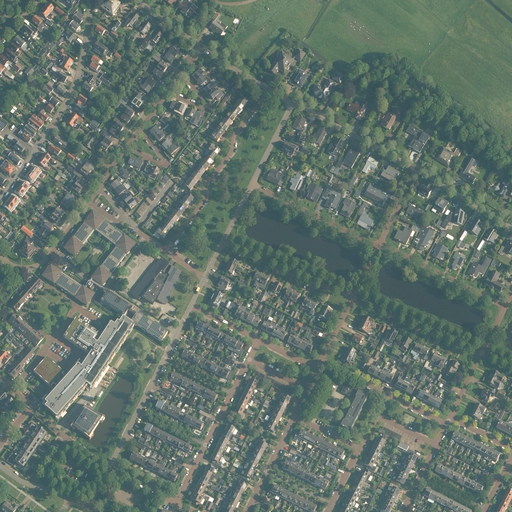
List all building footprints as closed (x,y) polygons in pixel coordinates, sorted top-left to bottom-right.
[(69,10),(71,7),(76,1),(78,2),(79,0),(57,0),(57,1),(69,10)] [(102,0),(98,6),(105,11),(112,0),(102,0)] [(116,0),(112,0),(105,11),(112,16),(118,6),(120,2),(116,0)] [(186,16),(189,18),(193,12),(195,14),(198,10),(188,2),(189,0),(184,0),(182,3),(185,5),(180,11),(182,13),(182,14),(186,16)] [(47,3),(43,7),(49,13),(51,14),(54,17),(55,15),(51,11),(53,8),(47,3)] [(43,7),(39,12),(45,18),(48,15),(49,13),(43,7)] [(72,16),(71,18),(72,18),(79,24),(83,20),(81,19),(84,16),(78,11),(73,17),(72,16)] [(129,19),(126,17),(121,24),(123,25),(126,24),(128,25),(128,24),(132,27),(135,23),(134,22),(138,17),(133,13),(129,19)] [(42,21),(36,16),(31,21),(38,27),(36,29),(41,33),(43,30),(41,29),(43,27),(40,24),(42,21)] [(78,26),(79,25),(75,21),(74,23),(73,22),(72,25),(67,21),(64,25),(68,28),(70,27),(75,32),(77,30),(78,30),(79,29),(79,28),(78,26)] [(141,28),(138,26),(135,30),(138,33),(139,31),(144,34),(148,29),(148,30),(151,26),(145,21),(141,28)] [(214,21),(209,27),(220,35),(224,29),(226,26),(221,22),(219,25),(214,21)] [(37,33),(34,31),(32,29),(31,29),(27,26),(23,30),(32,38),(37,33)] [(95,31),(95,32),(94,33),(97,35),(98,34),(101,36),(103,33),(106,36),(108,33),(98,26),(95,31)] [(61,43),(60,43),(65,37),(67,38),(66,38),(70,42),(73,39),(74,40),(76,38),(67,30),(66,32),(64,30),(61,33),(60,33),(57,37),(59,39),(57,40),(57,41),(55,44),(58,46),(61,43)] [(162,34),(157,30),(152,36),(150,34),(141,46),(145,49),(148,44),(153,48),(159,40),(158,40),(162,34)] [(18,36),(22,40),(29,46),(32,42),(29,39),(30,38),(22,31),(18,36)] [(19,46),(18,47),(23,51),(28,46),(17,37),(13,41),(19,46)] [(49,52),(55,44),(50,39),(43,48),(49,52)] [(94,51),(99,55),(99,54),(105,58),(105,57),(107,53),(110,55),(110,56),(113,51),(107,47),(106,48),(97,42),(92,49),(94,51)] [(19,53),(17,51),(19,49),(12,43),(8,48),(15,53),(18,55),(19,53)] [(168,53),(174,58),(178,52),(175,50),(176,49),(173,47),(172,48),(168,53)] [(49,52),(43,48),(37,54),(43,59),(49,52)] [(8,49),(7,49),(5,51),(5,52),(4,53),(10,59),(13,61),(17,56),(14,54),(8,49)] [(170,63),(174,58),(168,53),(164,50),(163,53),(166,55),(164,58),(170,63)] [(293,57),(300,61),(305,54),(298,50),(293,57)] [(268,70),(274,75),(278,69),(284,74),(293,60),(283,53),(280,58),(278,56),(278,57),(276,57),(273,61),(274,62),(268,70)] [(63,62),(70,66),(73,61),(66,57),(66,56),(62,54),(60,57),(64,59),(63,62)] [(8,61),(1,55),(0,57),(0,62),(3,66),(6,63),(8,65),(10,63),(8,61)] [(101,60),(93,55),(92,57),(92,59),(91,61),(92,62),(99,67),(103,70),(105,68),(98,63),(101,60)] [(161,61),(156,68),(163,73),(167,68),(164,66),(165,64),(161,61)] [(67,71),(70,66),(63,62),(62,64),(61,63),(59,66),(67,71)] [(99,67),(92,62),(91,63),(91,65),(90,67),(98,73),(99,71),(97,69),(99,67)] [(0,74),(0,73),(2,71),(10,78),(10,77),(12,79),(14,77),(7,70),(3,67),(0,64),(0,77),(1,76),(0,74)] [(68,76),(60,72),(62,70),(60,68),(56,65),(54,68),(57,70),(56,72),(59,74),(57,77),(64,82),(68,76)] [(163,73),(156,68),(153,65),(152,67),(155,70),(153,73),(159,78),(159,77),(160,78),(162,75),(161,75),(163,73)] [(205,73),(198,65),(193,71),(195,73),(192,76),(196,81),(204,74),(205,73)] [(29,67),(24,72),(29,77),(34,71),(29,67)] [(298,69),(289,83),(293,85),(294,82),(297,84),(296,85),(297,85),(301,87),(306,77),(300,73),(301,71),(298,69)] [(332,79),(341,84),(344,77),(336,72),(332,79)] [(87,82),(86,81),(82,87),(90,92),(94,85),(95,86),(97,84),(99,85),(101,82),(107,86),(110,83),(107,81),(102,77),(100,81),(90,73),(88,78),(90,80),(88,83),(86,82),(87,82)] [(203,87),(210,81),(204,74),(196,81),(201,86),(201,85),(203,87)] [(150,76),(149,78),(145,83),(151,88),(155,83),(152,80),(154,78),(150,76)] [(318,97),(321,99),(321,98),(324,100),(326,96),(327,96),(328,94),(329,94),(335,83),(328,79),(321,91),(314,87),(312,90),(312,94),(314,97),(316,98),(317,96),(318,97)] [(151,88),(145,83),(141,80),(139,82),(141,84),(139,86),(142,88),(141,88),(148,93),(151,88)] [(208,94),(216,87),(210,80),(210,81),(203,87),(205,89),(204,89),(208,94)] [(45,87),(51,92),(53,89),(47,83),(45,87)] [(54,88),(62,95),(66,90),(61,86),(61,85),(58,83),(56,85),(56,86),(54,88)] [(218,91),(216,88),(208,94),(207,95),(210,98),(211,97),(212,99),(215,97),(217,99),(223,94),(221,92),(219,90),(218,91)] [(135,99),(141,103),(143,101),(143,102),(145,100),(144,99),(145,99),(136,91),(134,94),(136,97),(135,99)] [(237,102),(243,106),(247,101),(244,99),(246,97),(241,93),(240,96),(241,97),(239,100),(237,99),(236,101),(237,102)] [(4,95),(1,98),(2,98),(7,103),(10,100),(12,97),(8,94),(6,97),(4,95)] [(86,101),(91,105),(93,102),(90,100),(90,101),(81,94),(77,99),(79,100),(81,102),(84,104),(86,101)] [(54,107),(55,107),(55,106),(56,107),(58,104),(57,104),(58,102),(52,97),(53,97),(51,95),(48,99),(49,101),(49,102),(54,107)] [(141,103),(135,99),(133,97),(131,99),(131,100),(129,102),(131,104),(138,108),(138,107),(139,108),(140,106),(141,103)] [(45,109),(50,113),(54,108),(49,104),(46,101),(44,103),(43,105),(44,106),(44,108),(45,109)] [(172,109),(175,111),(178,104),(172,102),(168,112),(170,113),(172,109)] [(243,106),(237,102),(234,107),(240,111),(243,106)] [(350,104),(346,110),(356,115),(355,117),(360,120),(366,108),(369,109),(371,106),(368,104),(363,102),(361,105),(356,102),(354,106),(350,104)] [(8,104),(4,107),(10,112),(13,108),(13,107),(8,103),(8,104)] [(74,108),(80,113),(81,110),(84,112),(85,111),(86,110),(77,104),(74,108)] [(178,104),(175,111),(174,114),(180,116),(182,117),(184,114),(186,109),(184,108),(184,107),(178,104)] [(124,113),(130,118),(132,116),(133,116),(134,114),(134,113),(128,108),(125,106),(123,108),(126,111),(124,113)] [(240,111),(234,107),(230,112),(236,116),(240,111)] [(37,110),(38,111),(40,113),(38,116),(44,121),(48,117),(45,114),(42,111),(38,109),(37,110)] [(192,118),(195,112),(189,109),(188,110),(186,109),(184,114),(186,115),(186,116),(192,118)] [(385,116),(380,125),(385,128),(386,126),(390,128),(391,126),(393,127),(401,114),(393,110),(390,114),(387,112),(385,116)] [(200,115),(195,112),(192,118),(190,123),(198,127),(202,120),(199,118),(200,115)] [(236,116),(230,112),(226,117),(232,121),(236,116)] [(72,113),(69,118),(76,123),(78,124),(80,121),(82,122),(83,120),(78,117),(78,118),(72,113)] [(129,120),(130,118),(124,113),(120,118),(127,123),(127,122),(128,122),(129,120)] [(33,115),(30,119),(40,127),(43,124),(42,124),(43,123),(33,115)] [(295,143),(301,146),(305,137),(302,135),(305,129),(304,127),(302,126),(305,121),(297,116),(292,127),(299,131),(297,134),(298,137),(295,143)] [(232,121),(226,117),(222,122),(228,126),(232,121)] [(78,124),(76,123),(69,118),(65,122),(72,127),(73,127),(77,130),(80,126),(78,124)] [(40,127),(30,119),(26,124),(36,131),(37,130),(38,131),(40,127)] [(225,131),(228,126),(222,122),(220,120),(218,123),(220,124),(219,127),(225,131)] [(111,126),(119,132),(121,130),(122,131),(123,129),(123,128),(115,121),(111,126)] [(97,128),(91,123),(89,127),(93,129),(91,132),(90,131),(89,132),(93,134),(97,128)] [(150,131),(154,136),(160,132),(163,129),(158,124),(150,131)] [(23,130),(27,133),(32,137),(36,133),(30,128),(27,125),(23,130)] [(410,125),(406,131),(414,136),(417,137),(415,142),(412,141),(410,140),(407,145),(409,146),(409,147),(411,148),(411,147),(419,151),(418,152),(419,153),(419,152),(424,144),(428,138),(429,137),(423,134),(424,133),(410,125)] [(118,134),(119,132),(111,126),(108,130),(105,128),(103,131),(110,136),(111,134),(116,137),(117,137),(119,135),(118,134)] [(225,131),(219,127),(215,132),(221,136),(225,131)] [(311,140),(319,144),(326,131),(320,128),(316,134),(314,133),(311,140)] [(32,138),(21,129),(17,134),(24,140),(25,139),(28,142),(32,138)] [(215,132),(213,130),(209,135),(217,141),(221,136),(215,132)] [(100,140),(109,147),(110,145),(111,145),(112,143),(112,142),(108,138),(110,136),(103,131),(100,134),(103,136),(100,140)] [(161,142),(165,139),(163,137),(164,136),(160,132),(154,136),(159,141),(161,142)] [(53,140),(63,149),(68,143),(63,139),(62,139),(57,136),(55,138),(53,140)] [(162,145),(166,150),(171,145),(169,142),(172,140),(169,136),(165,139),(161,142),(163,144),(162,145)] [(12,141),(10,145),(14,148),(15,148),(21,153),(25,148),(19,143),(14,139),(12,141)] [(331,143),(327,151),(329,152),(329,153),(335,156),(343,143),(336,139),(334,144),(331,143)] [(107,149),(109,147),(100,140),(96,145),(95,144),(93,147),(98,150),(100,148),(105,152),(106,151),(108,149),(107,149)] [(174,142),(171,145),(166,150),(170,154),(179,147),(174,142)] [(286,155),(290,157),(294,151),(296,152),(298,149),(285,142),(281,149),(288,152),(286,155)] [(48,149),(54,154),(57,156),(59,153),(61,151),(51,144),(48,149)] [(210,151),(216,156),(220,151),(214,146),(214,145),(212,144),(209,148),(205,144),(205,145),(204,146),(206,148),(210,151)] [(345,158),(342,163),(351,168),(354,163),(360,152),(357,150),(356,151),(355,150),(355,149),(351,147),(345,158)] [(436,159),(448,166),(454,156),(457,158),(461,151),(460,150),(457,148),(456,148),(453,153),(443,147),(436,159)] [(469,148),(465,153),(470,156),(474,151),(469,148)] [(10,159),(17,165),(20,161),(13,155),(14,154),(9,150),(5,155),(10,160),(10,159)] [(210,151),(206,156),(213,161),(216,156),(210,151)] [(45,152),(41,157),(47,162),(51,157),(45,152)] [(213,161),(206,156),(204,154),(202,157),(200,155),(200,156),(198,154),(196,156),(198,158),(202,161),(209,166),(213,161)] [(339,161),(336,166),(339,168),(342,163),(345,158),(341,156),(339,161)] [(47,162),(41,157),(37,162),(43,167),(47,162)] [(134,166),(137,160),(131,157),(126,167),(128,168),(130,165),(134,166)] [(378,162),(369,157),(365,164),(361,171),(365,173),(366,173),(369,167),(373,170),(378,162)] [(459,176),(472,184),(475,178),(468,173),(472,165),(475,166),(477,162),(470,158),(459,176)] [(6,160),(3,164),(12,172),(15,168),(10,165),(11,164),(6,160)] [(90,171),(94,166),(85,160),(83,162),(80,160),(78,162),(82,165),(90,171)] [(137,160),(134,166),(132,169),(138,171),(137,173),(140,174),(141,172),(144,165),(142,164),(143,163),(137,160)] [(209,166),(202,161),(199,166),(205,171),(209,166)] [(12,172),(3,164),(0,166),(0,168),(4,172),(4,171),(9,175),(12,172)] [(201,176),(205,171),(199,166),(197,164),(193,169),(201,176)] [(87,176),(90,171),(82,165),(79,170),(80,171),(87,176)] [(148,177),(153,167),(147,165),(147,166),(144,165),(141,172),(143,173),(144,171),(146,172),(144,175),(148,177)] [(384,170),(381,176),(393,183),(395,179),(397,175),(398,175),(397,175),(399,172),(395,170),(394,170),(393,170),(393,168),(388,165),(385,171),(384,170)] [(34,167),(30,172),(36,176),(40,172),(34,167)] [(128,176),(130,174),(122,167),(120,170),(122,171),(128,176)] [(159,170),(153,167),(148,177),(154,180),(159,170)] [(271,169),(266,180),(277,185),(281,186),(283,182),(279,181),(280,179),(281,176),(282,174),(278,172),(271,168),(271,169)] [(198,181),(201,176),(193,169),(189,174),(198,181)] [(74,175),(71,180),(82,188),(86,183),(80,178),(82,176),(79,174),(75,170),(73,173),(75,175),(74,175)] [(36,176),(30,172),(27,177),(33,181),(36,176)] [(194,186),(198,181),(189,174),(187,177),(189,179),(187,181),(194,186)] [(289,189),(297,193),(304,178),(299,176),(296,174),(295,177),(297,178),(296,181),(291,178),(290,182),(292,183),(289,189)] [(111,185),(115,190),(122,184),(120,181),(121,180),(119,178),(111,185)] [(511,193),(510,195),(511,196),(511,184),(502,178),(497,186),(494,187),(495,190),(494,191),(503,197),(507,191),(511,193)] [(194,186),(187,181),(185,179),(180,185),(185,189),(186,188),(190,191),(194,186)] [(71,180),(69,183),(72,185),(74,186),(72,189),(78,193),(79,193),(80,193),(82,191),(81,190),(82,188),(71,180)] [(23,182),(20,186),(25,191),(29,186),(23,182)] [(353,185),(350,184),(348,182),(344,189),(350,191),(353,185)] [(310,190),(307,197),(310,198),(309,199),(311,199),(313,200),(316,201),(322,189),(309,183),(306,189),(310,190)] [(370,184),(364,195),(382,204),(386,196),(385,196),(381,194),(379,193),(381,189),(369,183),(370,184)] [(120,194),(121,196),(128,191),(122,184),(115,190),(119,195),(120,194)] [(419,192),(427,197),(431,190),(423,185),(419,192)] [(25,191),(20,186),(16,191),(22,196),(25,191)] [(324,192),(323,193),(327,195),(328,194),(330,195),(328,198),(327,200),(324,206),(329,209),(330,206),(334,208),(334,209),(339,198),(340,193),(326,187),(324,192)] [(126,204),(132,199),(134,197),(128,190),(128,191),(125,193),(121,196),(123,198),(122,199),(124,201),(123,201),(126,204)] [(65,198),(71,203),(75,198),(69,193),(67,192),(64,196),(66,197),(65,198)] [(183,199),(189,204),(193,199),(187,194),(183,199)] [(12,196),(9,201),(15,205),(18,201),(17,200),(12,196)] [(132,199),(126,204),(131,209),(139,202),(135,197),(134,197),(132,199)] [(19,198),(17,200),(18,201),(21,202),(23,204),(26,206),(27,204),(19,198)] [(67,208),(71,203),(65,198),(61,204),(67,208)] [(339,214),(348,218),(353,208),(356,203),(345,198),(342,204),(343,204),(343,205),(343,206),(339,214)] [(439,198),(433,207),(431,211),(435,213),(437,210),(442,213),(448,203),(439,198)] [(189,204),(183,199),(180,204),(186,209),(189,204)] [(15,205),(9,201),(5,206),(11,210),(15,205)] [(369,219),(366,218),(368,214),(363,211),(365,207),(368,208),(370,205),(363,202),(357,215),(360,216),(357,224),(360,226),(361,225),(364,227),(364,228),(368,230),(372,222),(373,221),(369,219)] [(186,209),(180,204),(176,209),(182,213),(186,209)] [(406,213),(420,220),(422,216),(421,215),(424,210),(418,207),(417,210),(410,206),(406,213)] [(443,223),(441,226),(445,228),(449,222),(450,220),(453,222),(457,223),(457,224),(458,224),(462,225),(467,218),(464,218),(465,217),(467,214),(461,211),(456,207),(456,209),(454,216),(452,218),(448,216),(443,223)] [(52,212),(60,218),(64,213),(58,208),(55,211),(54,210),(52,212)] [(182,213),(176,209),(172,214),(178,218),(182,213)] [(56,223),(60,218),(52,212),(48,217),(50,218),(56,223)] [(64,248),(75,257),(83,246),(95,231),(98,233),(98,234),(98,235),(99,236),(100,237),(101,236),(102,236),(109,241),(108,242),(108,243),(109,244),(110,245),(111,245),(112,244),(116,247),(115,247),(116,247),(100,267),(99,267),(91,278),(102,286),(110,276),(110,275),(126,255),(135,244),(124,236),(103,220),(93,212),(84,222),(84,223),(72,238),(64,248)] [(172,214),(168,219),(174,223),(178,218),(172,214)] [(42,224),(44,226),(43,228),(49,233),(53,228),(50,225),(52,223),(44,218),(42,221),(43,222),(42,224)] [(168,219),(164,224),(171,228),(174,223),(168,219)] [(480,222),(475,219),(468,230),(477,235),(483,224),(480,222)] [(439,220),(435,227),(440,229),(441,226),(443,223),(439,220)] [(161,229),(167,233),(171,228),(164,224),(163,222),(159,227),(161,229)] [(37,228),(41,230),(39,233),(36,231),(34,234),(40,239),(42,236),(45,238),(49,233),(43,228),(39,225),(37,228)] [(399,231),(395,239),(400,241),(401,239),(403,240),(402,242),(406,244),(410,236),(412,230),(417,233),(418,231),(419,228),(416,226),(413,225),(411,229),(406,227),(403,233),(399,231)] [(161,229),(159,227),(153,235),(158,239),(160,236),(163,238),(167,233),(161,229)] [(417,247),(423,251),(425,246),(428,247),(432,240),(431,239),(432,236),(431,235),(432,232),(423,227),(418,237),(421,238),(417,247)] [(484,239),(487,241),(488,240),(493,243),(497,237),(492,234),(494,231),(490,228),(485,237),(484,239)] [(464,236),(463,235),(466,231),(463,229),(457,239),(461,241),(464,236)] [(25,244),(23,247),(32,254),(34,252),(33,251),(35,249),(30,245),(32,242),(27,237),(23,242),(24,242),(25,244)] [(459,240),(456,246),(459,247),(460,245),(464,247),(468,249),(470,246),(459,240)] [(436,251),(433,256),(440,259),(441,258),(442,259),(448,249),(446,248),(439,244),(437,249),(435,248),(434,250),(436,251)] [(32,254),(23,247),(21,249),(18,248),(16,250),(21,254),(22,253),(27,258),(29,256),(30,257),(32,254)] [(452,265),(453,266),(452,267),(456,269),(457,268),(458,269),(458,268),(459,269),(462,263),(465,258),(459,255),(460,253),(456,251),(453,256),(456,258),(452,265)] [(474,263),(468,274),(476,277),(479,272),(483,274),(486,269),(491,259),(486,257),(481,266),(474,263)] [(155,264),(131,294),(138,300),(141,296),(153,304),(155,299),(157,300),(165,304),(178,279),(177,278),(180,271),(173,268),(171,267),(171,266),(169,265),(167,264),(160,259),(156,265),(155,264)] [(231,259),(227,265),(234,268),(237,270),(240,272),(242,269),(238,267),(237,262),(231,259)] [(86,306),(94,294),(83,287),(82,287),(61,272),(50,264),(42,276),(53,283),(54,283),(75,298),(86,306)] [(231,275),(234,268),(227,265),(224,271),(231,275)] [(486,285),(499,292),(503,286),(496,282),(499,274),(493,271),(486,285)] [(256,287),(262,275),(256,272),(252,280),(255,281),(253,286),(256,287)] [(268,278),(262,275),(256,287),(258,288),(259,289),(261,284),(264,286),(268,278)] [(42,284),(35,277),(30,282),(38,288),(42,284)] [(232,282),(222,277),(218,283),(217,286),(218,286),(223,289),(225,287),(226,287),(228,283),(231,285),(232,282)] [(38,288),(30,282),(26,286),(34,293),(38,288)] [(270,286),(267,293),(270,294),(272,291),(277,293),(281,286),(275,283),(273,288),(270,286)] [(34,293),(26,286),(22,291),(29,297),(33,292),(34,293)] [(285,308),(293,292),(287,289),(283,296),(282,298),(287,301),(284,307),(285,308)] [(98,305),(101,301),(124,316),(130,308),(104,290),(103,292),(102,292),(99,292),(94,300),(94,303),(98,305)] [(25,302),(29,297),(22,291),(18,296),(25,302)] [(222,299),(221,298),(222,295),(214,291),(211,297),(224,303),(225,300),(222,299)] [(299,295),(293,292),(285,308),(286,308),(288,304),(290,304),(292,301),(295,302),(299,295)] [(23,303),(25,302),(18,296),(13,300),(21,307),(23,303)] [(224,303),(211,297),(210,299),(210,298),(207,303),(210,305),(211,304),(216,307),(218,303),(223,305),(223,306),(225,307),(228,302),(225,300),(224,303)] [(307,307),(311,300),(305,297),(302,304),(301,304),(300,307),(303,308),(304,306),(307,307)] [(21,307),(13,300),(9,305),(16,311),(18,309),(18,310),(21,307)] [(317,303),(311,300),(307,307),(305,312),(311,315),(313,310),(317,303)] [(124,317),(123,319),(134,326),(135,324),(161,342),(167,333),(137,312),(138,311),(136,310),(137,309),(131,305),(130,308),(124,316),(124,317)] [(234,316),(240,319),(243,311),(245,308),(243,306),(242,308),(236,305),(232,312),(233,312),(235,313),(234,316)] [(332,310),(324,306),(322,310),(321,309),(318,315),(321,316),(325,319),(328,314),(329,314),(330,313),(331,313),(332,310)] [(243,311),(240,319),(245,321),(249,314),(243,311)] [(8,320),(12,325),(19,318),(16,315),(14,313),(8,320)] [(253,314),(252,316),(249,314),(245,321),(251,324),(255,315),(253,314)] [(260,320),(257,318),(258,316),(255,315),(251,324),(256,327),(260,320)] [(362,319),(361,322),(368,326),(371,327),(372,325),(369,323),(371,320),(367,317),(367,316),(364,315),(361,319),(362,319)] [(12,325),(17,329),(23,322),(22,321),(22,320),(19,318),(12,325)] [(93,387),(116,352),(125,338),(127,335),(134,326),(123,319),(119,325),(117,324),(115,327),(109,323),(100,335),(75,319),(63,337),(88,354),(82,363),(79,361),(66,375),(46,357),(33,372),(53,390),(43,401),(48,405),(46,407),(50,411),(49,412),(57,419),(88,384),(93,387)] [(266,332),(270,325),(271,321),(267,319),(266,323),(264,322),(260,329),(266,332)] [(270,325),(266,332),(272,335),(275,327),(277,324),(271,321),(270,325)] [(23,322),(17,329),(22,333),(28,326),(23,322)] [(197,332),(199,333),(204,324),(198,322),(196,326),(195,328),(198,330),(197,332)] [(371,327),(368,326),(361,322),(358,328),(368,334),(371,327)] [(206,334),(209,327),(204,324),(199,333),(198,336),(200,337),(203,333),(206,334)] [(28,326),(22,333),(27,337),(33,330),(28,326)] [(212,337),(215,330),(209,327),(206,334),(205,337),(208,339),(207,342),(209,342),(210,339),(212,337)] [(275,327),(272,335),(277,337),(281,330),(275,327)] [(33,330),(27,337),(31,341),(38,334),(33,330)] [(221,333),(215,330),(212,337),(217,339),(221,333)] [(281,330),(277,337),(283,340),(286,333),(281,330)] [(386,337),(385,340),(392,343),(393,340),(397,333),(391,330),(389,333),(388,333),(386,337)] [(15,337),(10,332),(6,336),(12,341),(15,337)] [(226,335),(221,333),(217,339),(220,341),(219,344),(218,347),(220,348),(221,345),(223,342),(226,335)] [(287,342),(292,345),(296,338),(298,334),(295,333),(293,336),(290,335),(287,342)] [(36,346),(43,338),(38,334),(31,341),(36,346)] [(362,338),(355,334),(352,340),(359,344),(361,340),(363,341),(364,338),(362,338)] [(232,338),(226,335),(223,342),(228,345),(232,338)] [(402,350),(405,351),(411,341),(404,337),(402,343),(401,342),(397,346),(397,347),(398,346),(399,347),(401,348),(402,349),(402,350)] [(227,348),(233,351),(237,341),(232,338),(228,345),(227,348)] [(296,338),(292,345),(298,348),(302,341),(296,338)] [(307,343),(303,351),(309,353),(313,346),(310,345),(311,342),(309,340),(307,343)] [(243,344),(237,341),(232,351),(240,355),(243,349),(241,348),(243,344)] [(302,341),(298,348),(303,351),(307,343),(302,341)] [(414,358),(416,359),(418,356),(417,356),(419,353),(422,347),(416,343),(413,350),(411,353),(411,352),(416,355),(414,358)] [(182,347),(180,352),(182,353),(181,356),(186,359),(191,350),(190,349),(188,350),(187,351),(184,350),(185,349),(182,347)] [(355,356),(353,355),(355,351),(348,347),(345,354),(352,357),(354,358),(355,356)] [(422,347),(419,353),(418,356),(416,359),(418,360),(419,360),(421,354),(425,357),(429,350),(422,347)] [(23,353),(30,359),(34,354),(27,348),(23,353)] [(191,350),(186,359),(192,362),(195,355),(193,354),(194,351),(191,350)] [(358,354),(369,359),(371,355),(362,350),(360,350),(358,354)] [(192,362),(197,365),(204,352),(201,351),(200,354),(199,353),(198,356),(195,355),(192,362)] [(0,354),(0,362),(2,361),(4,363),(10,357),(6,353),(5,354),(2,352),(0,354)] [(197,365),(203,367),(206,361),(208,358),(204,357),(205,356),(206,353),(204,352),(197,365)] [(19,357),(25,363),(30,359),(23,353),(19,357)] [(431,359),(437,362),(440,356),(434,353),(431,359)] [(354,358),(352,357),(345,354),(344,356),(343,356),(341,360),(345,362),(345,361),(349,363),(351,360),(353,361),(354,358)] [(403,363),(406,357),(402,355),(401,358),(398,356),(396,360),(403,363)] [(209,370),(215,358),(215,357),(214,356),(212,359),(211,361),(207,359),(206,361),(203,367),(209,370)] [(446,358),(440,356),(437,362),(435,365),(441,368),(446,358)] [(19,357),(15,362),(21,368),(25,363),(19,357)] [(209,370),(214,373),(218,366),(214,365),(216,361),(215,361),(217,359),(215,358),(209,370)] [(459,364),(457,363),(457,362),(457,361),(456,360),(455,360),(454,360),(454,361),(453,361),(450,366),(450,365),(449,367),(448,367),(446,370),(447,371),(445,374),(449,376),(454,367),(457,369),(459,364)] [(10,367),(18,373),(22,369),(21,368),(15,362),(10,367)] [(222,364),(220,368),(218,366),(214,373),(220,376),(223,369),(226,364),(224,363),(222,364)] [(373,375),(376,368),(378,366),(376,365),(374,367),(371,365),(367,372),(373,375)] [(6,372),(13,378),(18,373),(10,367),(6,372)] [(376,368),(373,375),(378,378),(382,371),(376,368)] [(223,369),(220,376),(226,379),(229,372),(223,369)] [(490,376),(497,380),(499,381),(503,383),(504,380),(503,379),(504,376),(498,373),(498,372),(498,371),(496,370),(495,371),(494,371),(493,371),(490,376)] [(382,371),(378,378),(384,381),(387,374),(382,371)] [(175,382),(176,380),(178,376),(172,373),(169,379),(175,382)] [(394,386),(400,389),(403,382),(403,381),(401,379),(400,380),(399,380),(403,374),(401,373),(394,386)] [(387,374),(384,381),(390,383),(393,377),(387,374)] [(184,378),(178,376),(176,380),(175,382),(173,385),(179,388),(180,385),(184,378)] [(406,376),(403,382),(400,389),(405,391),(411,381),(407,379),(408,377),(406,376)] [(499,381),(497,380),(490,376),(487,382),(491,384),(491,386),(498,389),(501,382),(499,381)] [(182,396),(189,381),(184,378),(180,385),(183,386),(181,390),(182,390),(181,393),(182,393),(180,395),(182,396)] [(248,384),(255,388),(257,382),(251,379),(248,384)] [(409,385),(405,391),(411,394),(414,388),(411,386),(413,383),(412,383),(414,380),(412,379),(411,381),(409,385)] [(195,384),(189,381),(182,396),(183,397),(185,394),(186,392),(187,393),(189,389),(191,390),(195,384)] [(200,387),(195,384),(191,390),(195,392),(192,398),(194,399),(196,396),(196,395),(200,387)] [(252,393),(255,388),(248,384),(245,390),(252,393)] [(343,420),(340,426),(342,427),(343,428),(343,427),(350,430),(367,396),(345,384),(340,392),(348,396),(349,394),(356,397),(344,420),(343,420)] [(426,386),(424,389),(422,391),(419,390),(415,397),(421,399),(428,387),(426,386)] [(202,398),(203,396),(206,390),(200,387),(196,395),(202,398)] [(428,387),(421,399),(427,402),(430,395),(427,394),(428,391),(430,388),(428,387)] [(484,389),(481,395),(484,396),(483,399),(488,401),(489,399),(491,400),(494,395),(492,393),(484,389)] [(211,392),(206,390),(203,396),(208,399),(211,392)] [(245,390),(243,396),(252,400),(251,401),(254,402),(255,399),(253,398),(254,395),(252,393),(245,390)] [(281,401),(287,404),(290,398),(287,397),(288,394),(284,392),(282,391),(281,394),(278,399),(281,401)] [(430,395),(427,402),(432,405),(439,392),(437,391),(435,394),(433,397),(430,395)] [(217,395),(211,392),(208,399),(214,402),(217,395)] [(441,393),(439,392),(432,405),(438,408),(442,399),(439,397),(440,397),(439,396),(441,393)] [(249,406),(251,401),(252,400),(243,396),(240,401),(246,404),(249,406)] [(3,403),(2,402),(3,402),(2,402),(0,404),(0,406),(0,407),(2,408),(5,405),(7,407),(9,408),(13,403),(12,402),(12,401),(9,398),(3,403)] [(161,411),(164,404),(165,401),(163,400),(161,403),(156,400),(154,404),(156,405),(155,408),(161,411)] [(237,407),(243,410),(246,404),(240,401),(237,407)] [(284,410),(287,404),(281,401),(278,406),(284,410)] [(477,403),(474,409),(481,413),(483,414),(484,412),(486,408),(484,407),(477,403)] [(164,404),(161,411),(166,413),(170,407),(164,404)] [(172,416),(175,409),(176,407),(175,406),(172,405),(171,404),(170,407),(166,413),(172,416)] [(74,421),(70,428),(72,426),(84,434),(84,435),(89,440),(90,440),(93,436),(91,434),(99,422),(101,423),(104,418),(97,415),(88,409),(89,407),(85,405),(81,411),(81,412),(80,414),(79,414),(76,419),(75,421),(74,421)] [(281,415),(284,410),(278,406),(276,405),(275,408),(277,409),(275,412),(281,415)] [(234,412),(237,414),(235,417),(238,418),(242,420),(244,415),(242,413),(243,410),(237,407),(234,412)] [(177,419),(183,422),(186,415),(188,412),(189,409),(187,408),(186,411),(184,410),(183,413),(181,412),(177,419)] [(175,409),(172,416),(177,419),(181,412),(175,409)] [(478,418),(479,419),(481,416),(479,415),(481,413),(474,409),(471,415),(478,418)] [(275,412),(272,417),(279,421),(281,415),(275,412)] [(186,415),(183,422),(188,424),(192,418),(186,415)] [(276,426),(279,421),(270,416),(269,419),(271,420),(269,423),(276,426)] [(192,418),(188,424),(194,427),(197,421),(192,418)] [(508,420),(506,424),(502,431),(508,434),(511,425),(511,423),(510,423),(510,422),(508,420)] [(28,423),(30,425),(28,429),(42,438),(46,433),(33,423),(30,422),(29,421),(28,423)] [(197,421),(194,427),(200,430),(203,423),(197,421)] [(497,428),(502,431),(506,424),(500,421),(497,428)] [(268,422),(264,431),(270,434),(271,431),(274,432),(275,429),(274,429),(276,426),(269,423),(268,422)] [(149,434),(152,427),(147,424),(145,427),(143,426),(140,431),(141,430),(143,431),(146,432),(144,438),(146,439),(149,434)] [(236,429),(228,425),(225,431),(231,434),(233,435),(236,429)] [(158,430),(152,427),(149,434),(155,436),(158,430)] [(26,432),(24,434),(38,444),(42,438),(28,429),(27,430),(25,428),(23,430),(26,432)] [(160,439),(163,433),(158,430),(155,436),(157,438),(155,444),(157,445),(159,442),(160,439)] [(298,433),(296,431),(294,435),(294,436),(292,439),(295,440),(295,439),(296,439),(297,438),(301,440),(301,439),(302,440),(305,432),(306,432),(303,430),(303,431),(300,430),(298,433)] [(231,434),(225,431),(222,436),(229,439),(231,434)] [(300,443),(301,444),(303,440),(306,442),(308,443),(311,435),(312,435),(309,433),(309,434),(305,432),(302,440),(301,439),(301,440),(300,443)] [(453,443),(454,440),(457,442),(461,434),(455,432),(452,439),(450,442),(449,444),(451,446),(452,443),(453,443)] [(169,435),(163,433),(160,439),(166,442),(169,435)] [(24,441),(23,442),(35,450),(38,444),(24,434),(21,439),(24,441)] [(375,443),(382,447),(382,448),(385,449),(386,447),(385,447),(385,445),(383,444),(386,438),(389,440),(391,438),(388,436),(386,435),(385,434),(383,437),(382,436),(381,439),(378,437),(377,438),(376,440),(376,441),(375,443)] [(457,442),(458,442),(463,445),(467,437),(461,434),(457,442)] [(175,438),(169,435),(166,442),(171,445),(175,438)] [(314,437),(311,435),(308,443),(306,442),(305,446),(307,447),(308,445),(311,447),(312,445),(313,445),(317,438),(317,437),(314,436),(314,437)] [(229,439),(222,436),(219,442),(226,445),(229,439)] [(463,445),(465,445),(469,447),(472,440),(467,437),(463,445)] [(176,450),(177,448),(180,441),(175,438),(171,445),(170,447),(176,450)] [(257,447),(264,450),(267,445),(265,444),(266,441),(259,438),(258,440),(257,440),(254,445),(255,445),(255,446),(257,447)] [(320,439),(317,438),(313,445),(312,445),(311,447),(311,448),(313,449),(314,446),(317,447),(318,448),(322,441),(322,440),(320,439)] [(474,450),(478,443),(472,440),(469,447),(466,453),(468,454),(470,448),(474,450)] [(35,450),(23,442),(23,443),(20,441),(13,451),(12,453),(6,461),(14,466),(16,463),(23,467),(35,450)] [(179,456),(186,444),(180,441),(177,448),(179,449),(176,454),(179,456)] [(325,442),(322,441),(318,448),(317,447),(316,451),(318,452),(320,449),(322,450),(324,451),(327,443),(328,443),(325,441),(325,442)] [(226,445),(219,442),(217,447),(225,452),(226,452),(228,446),(226,445)] [(407,459),(414,462),(415,463),(416,460),(415,460),(417,457),(412,455),(415,450),(409,447),(406,445),(404,444),(401,443),(400,442),(398,446),(404,449),(403,451),(409,454),(407,458),(407,459)] [(324,451),(322,450),(321,454),(324,455),(326,452),(328,453),(329,454),(333,446),(333,445),(331,444),(330,445),(327,443),(324,451)] [(382,447),(375,443),(374,443),(373,445),(373,446),(372,449),(379,452),(379,453),(382,454),(383,453),(380,451),(382,448),(382,447)] [(483,446),(478,443),(474,450),(473,452),(479,455),(480,453),(483,446)] [(186,444),(179,456),(182,457),(185,452),(190,454),(193,450),(190,449),(191,447),(186,444)] [(336,447),(333,446),(329,454),(328,453),(327,457),(329,457),(330,454),(334,456),(338,449),(338,448),(336,447)] [(489,449),(487,448),(483,446),(480,453),(485,456),(489,449)] [(217,447),(214,453),(222,457),(223,458),(224,456),(224,454),(225,452),(217,447)] [(257,447),(254,453),(261,456),(264,450),(257,447)] [(379,452),(372,449),(371,448),(370,451),(371,451),(369,454),(377,457),(376,458),(380,460),(381,458),(379,457),(381,454),(379,453),(379,452)] [(334,456),(332,459),(334,460),(336,457),(340,459),(343,460),(345,456),(342,455),(344,451),(341,449),(341,450),(338,449),(334,456)] [(495,451),(494,451),(489,449),(485,456),(491,459),(495,451)] [(135,462),(139,454),(139,453),(136,451),(135,454),(132,452),(133,451),(131,450),(128,455),(130,456),(129,459),(135,462)] [(500,454),(495,451),(491,459),(489,462),(492,463),(493,461),(496,463),(497,462),(500,454)] [(150,458),(152,455),(153,453),(151,452),(149,457),(147,456),(146,459),(144,458),(140,464),(146,467),(149,461),(150,458)] [(261,456),(254,453),(252,452),(251,455),(249,454),(248,456),(249,457),(258,462),(261,456)] [(222,457),(214,453),(211,459),(213,460),(212,463),(221,467),(222,464),(221,461),(220,460),(222,457)] [(139,454),(135,462),(140,464),(144,458),(140,456),(141,455),(139,454)] [(377,465),(378,463),(374,462),(376,458),(377,457),(369,454),(368,456),(367,459),(374,463),(374,464),(377,465)] [(255,467),(258,462),(249,457),(246,463),(247,463),(255,467)] [(284,469),(286,470),(290,463),(291,464),(293,460),(292,460),(293,459),(290,457),(288,461),(285,459),(281,469),(283,470),(284,469)] [(411,468),(412,468),(413,465),(414,462),(407,459),(407,458),(403,457),(403,458),(406,460),(405,463),(404,464),(411,468)] [(151,470),(157,473),(163,461),(160,459),(157,465),(155,463),(151,470)] [(374,463),(367,459),(366,459),(365,461),(365,462),(364,464),(367,466),(366,469),(374,472),(376,468),(373,465),(374,464),(374,463)] [(149,461),(146,467),(151,470),(155,463),(149,461)] [(157,473),(162,476),(166,469),(163,468),(166,462),(163,461),(157,473)] [(290,472),(292,473),(296,466),(297,467),(298,463),(296,462),(295,466),(291,464),(290,463),(286,470),(286,471),(289,473),(290,472)] [(401,469),(409,473),(411,471),(410,470),(411,468),(404,464),(405,463),(401,462),(400,464),(401,464),(399,468),(402,469),(401,469)] [(205,471),(214,475),(214,476),(216,477),(217,475),(215,474),(212,472),(214,469),(216,470),(218,467),(211,463),(210,466),(208,465),(205,471)] [(241,466),(244,468),(243,468),(252,473),(255,467),(247,463),(246,465),(245,464),(244,467),(241,466)] [(435,471),(441,474),(444,467),(437,464),(435,467),(437,468),(435,471)] [(162,476),(168,479),(171,472),(174,467),(171,465),(168,470),(166,469),(162,476)] [(297,467),(296,466),(292,473),(292,474),(295,476),(295,475),(298,476),(301,469),(302,469),(304,466),(302,465),(300,468),(297,467)] [(246,480),(247,478),(250,479),(252,476),(251,476),(252,473),(243,468),(244,468),(241,466),(240,469),(245,472),(243,475),(242,474),(240,477),(246,480)] [(309,468),(308,468),(307,467),(305,471),(302,469),(301,469),(298,476),(297,477),(300,478),(303,479),(307,472),(308,472),(309,468)] [(399,475),(406,478),(406,479),(408,476),(407,476),(409,473),(401,469),(402,469),(399,468),(398,467),(397,469),(401,471),(399,474),(399,475)] [(444,467),(441,474),(446,477),(450,470),(444,467)] [(307,472),(303,479),(305,481),(306,480),(308,482),(312,474),(313,475),(314,471),(313,470),(311,474),(308,472),(307,472)] [(359,474),(358,477),(365,480),(365,481),(368,483),(369,481),(367,480),(370,476),(371,476),(373,474),(365,470),(364,472),(361,471),(360,471),(359,474)] [(450,470),(446,477),(452,480),(455,473),(450,470)] [(205,471),(202,476),(208,480),(211,481),(214,475),(205,471)] [(457,471),(455,473),(452,480),(458,483),(461,476),(462,474),(457,471)] [(171,472),(168,479),(174,481),(175,478),(178,479),(180,475),(177,473),(177,475),(171,472)] [(404,481),(406,478),(399,475),(399,474),(395,473),(393,472),(392,475),(397,478),(396,480),(392,479),(391,481),(397,485),(398,482),(403,484),(404,484),(405,482),(404,481)] [(311,483),(314,484),(317,477),(318,478),(320,474),(318,473),(316,476),(313,475),(312,474),(308,482),(311,484),(311,483)] [(208,480),(202,476),(199,482),(206,485),(208,480)] [(317,477),(314,484),(313,485),(316,486),(319,487),(323,480),(324,480),(325,477),(324,476),(322,479),(318,478),(317,477)] [(365,480),(358,477),(357,476),(356,479),(357,480),(355,482),(362,486),(362,487),(366,488),(367,486),(363,484),(365,481),(365,480)] [(458,483),(461,484),(463,486),(467,479),(461,476),(458,483)] [(319,487),(319,488),(322,489),(325,490),(328,482),(329,483),(331,479),(325,477),(324,480),(323,480),(319,487)] [(234,486),(243,491),(244,491),(246,488),(245,488),(246,485),(244,484),(246,481),(240,478),(239,481),(238,480),(237,484),(236,483),(234,486),(235,486),(234,486)] [(474,478),(472,482),(469,489),(474,491),(478,484),(479,483),(475,481),(476,479),(474,478)] [(467,479),(463,486),(469,489),(472,482),(467,479)] [(206,485),(199,482),(196,488),(203,491),(206,485)] [(354,485),(353,488),(360,491),(359,492),(363,493),(364,492),(360,490),(362,487),(362,486),(355,482),(353,484),(354,485)] [(390,492),(397,496),(398,496),(399,494),(398,493),(400,491),(395,488),(396,486),(390,483),(389,486),(392,487),(390,491),(390,492)] [(234,493),(241,496),(243,491),(234,486),(235,486),(234,486),(232,484),(231,487),(233,488),(236,490),(234,493)] [(483,487),(478,484),(474,491),(480,494),(483,487)] [(279,488),(279,487),(276,485),(276,486),(273,485),(270,492),(269,491),(267,495),(269,496),(271,493),(274,494),(275,495),(279,488)] [(353,488),(352,487),(351,490),(350,493),(357,497),(356,497),(360,499),(361,497),(358,495),(359,492),(360,491),(353,488)] [(196,488),(193,493),(202,498),(203,496),(201,494),(203,491),(196,488)] [(272,498),(273,498),(274,499),(276,495),(279,497),(280,497),(284,490),(282,488),(281,489),(279,488),(275,495),(274,494),(272,498)] [(423,498),(424,495),(429,498),(432,491),(427,488),(424,493),(422,492),(420,497),(423,498)] [(278,501),(280,502),(282,498),(285,500),(286,500),(289,493),(290,492),(287,491),(287,492),(284,490),(280,497),(279,497),(278,501)] [(396,499),(397,496),(390,492),(390,491),(386,490),(386,492),(384,496),(387,497),(387,498),(394,501),(395,502),(396,499)] [(434,501),(438,494),(432,491),(429,498),(434,501)] [(202,498),(193,493),(191,499),(194,501),(192,503),(198,506),(199,503),(200,503),(202,498)] [(231,499),(238,502),(241,496),(234,493),(231,499)] [(292,494),(289,493),(286,500),(285,500),(283,504),(285,505),(287,501),(290,502),(291,503),(294,496),(295,495),(292,494)] [(349,495),(347,498),(354,502),(354,503),(358,504),(358,502),(355,501),(356,497),(357,497),(350,493),(349,493),(348,495),(349,495)] [(438,494),(434,501),(434,502),(436,503),(437,502),(440,504),(444,497),(438,494)] [(229,504),(235,508),(238,502),(231,499),(229,497),(226,496),(225,498),(230,501),(229,504)] [(297,497),(294,496),(291,503),(290,502),(289,506),(290,507),(292,504),(295,505),(296,506),(300,498),(297,496),(297,497)] [(384,503),(391,507),(392,507),(393,504),(394,501),(387,498),(387,497),(384,496),(383,497),(387,499),(385,502),(384,503)] [(511,504),(511,499),(505,496),(502,501),(508,504),(511,506),(511,504)] [(446,506),(447,504),(449,500),(444,497),(440,504),(446,506)] [(295,505),(294,509),(296,510),(298,506),(300,508),(302,508),(305,501),(306,500),(303,499),(302,500),(300,498),(296,506),(295,505)] [(346,501),(344,504),(351,507),(351,508),(355,509),(356,508),(352,506),(354,503),(354,502),(347,498),(346,498),(345,500),(346,501)] [(444,509),(450,511),(451,509),(455,502),(449,500),(447,504),(446,506),(444,509)] [(308,502),(305,501),(302,508),(300,508),(299,511),(301,511),(303,509),(306,510),(307,511),(311,504),(311,503),(308,502)] [(384,504),(382,508),(389,511),(391,510),(390,509),(391,507),(384,503),(385,502),(381,501),(380,502),(384,504)] [(502,501),(499,507),(506,510),(508,504),(502,501)] [(455,502),(451,509),(450,511),(449,511),(452,511),(453,510),(456,511),(460,505),(455,502)] [(13,511),(15,510),(17,507),(15,505),(13,507),(9,505),(9,506),(5,503),(0,509),(4,511),(13,511)] [(229,511),(232,511),(235,508),(228,504),(227,503),(224,509),(229,511)] [(351,507),(344,504),(344,503),(342,506),(343,506),(342,509),(347,511),(350,511),(349,511),(351,508),(351,507)]
